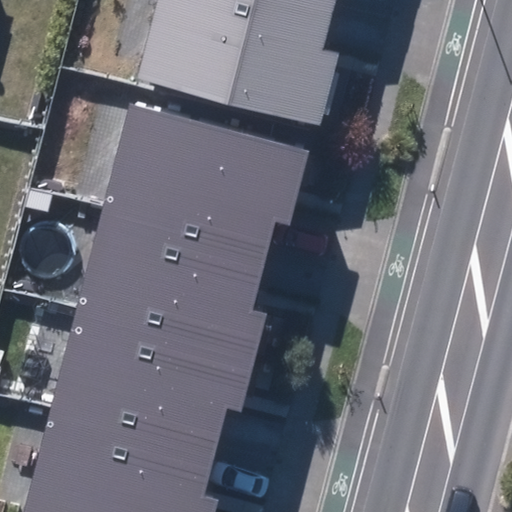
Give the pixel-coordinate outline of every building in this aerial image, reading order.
[(153,0),(139,52),(327,104),(351,16),(356,0),(355,0),(153,0)] [(136,87),(109,189),(282,235),(288,215),(310,133),(136,87)] [(109,189),(81,291),(255,337),(277,257),(282,235),(109,189)] [(81,291),(54,393),(228,439),(234,417),(255,337),(81,291)] [(54,393),(27,495),(90,511),(208,511),(223,457),(228,439),(54,393)]
